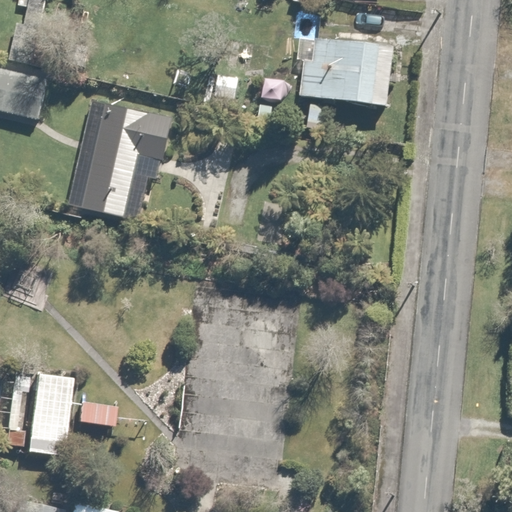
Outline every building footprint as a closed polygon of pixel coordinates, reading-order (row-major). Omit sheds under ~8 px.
[(400,54),(301,39),(297,64),(307,66),(302,98),(313,100),(308,129),(329,132),(333,105),(391,113),(400,54)] [(55,74),(3,59),(0,68),(0,113),(40,125),(55,74)] [(178,120),(94,101),(69,210),(125,223),(137,174),(164,180),(178,120)] [(11,404),(0,402),(0,432),(6,434),(4,448),(59,456),(71,375),(0,363),(0,392),(12,394),(11,404)] [(131,511),(71,499),(68,511),(131,511)] [(65,511),(19,502),(17,511),(65,511)]
